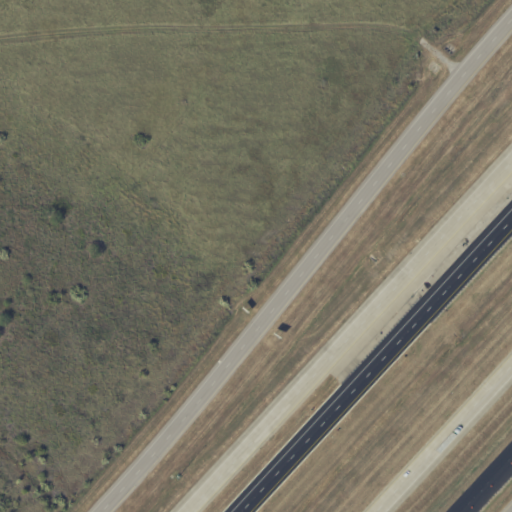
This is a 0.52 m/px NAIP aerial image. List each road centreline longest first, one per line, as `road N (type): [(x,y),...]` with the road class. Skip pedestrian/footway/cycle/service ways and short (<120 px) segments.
road 1 (secondary): [(511,48),(95,511)]
road 2 (motorway): [(511,158),(185,511)]
road 3 (motorway): [(511,217),(239,511)]
road 4 (motorway): [(380,511),(511,368)]
